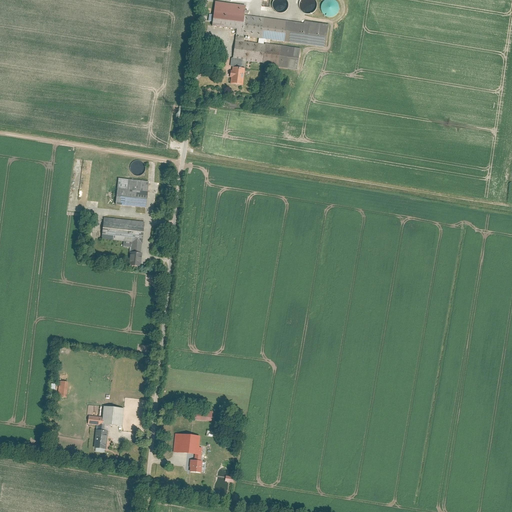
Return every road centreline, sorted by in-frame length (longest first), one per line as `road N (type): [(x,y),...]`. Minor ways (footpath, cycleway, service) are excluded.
road 1 (residential): [(143,511),(205,0)]
road 2 (track): [(0,131),(183,159)]
